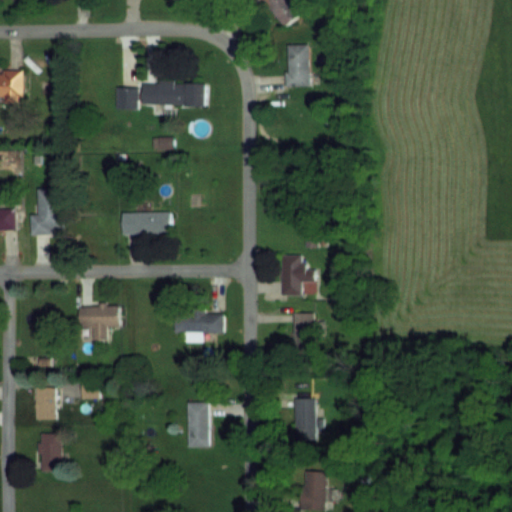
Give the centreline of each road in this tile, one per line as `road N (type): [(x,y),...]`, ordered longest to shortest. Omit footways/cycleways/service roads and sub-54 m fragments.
road 1 (residential): [(250,511),(241,62),(223,40),(187,29),(0,32)]
road 2 (residential): [(251,269),(0,270)]
road 3 (residential): [(7,511),(6,271)]
